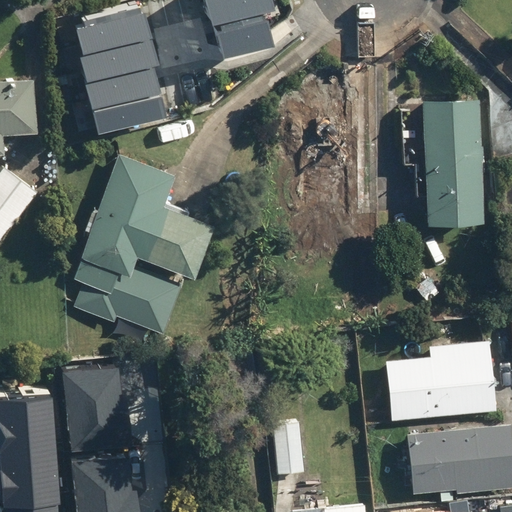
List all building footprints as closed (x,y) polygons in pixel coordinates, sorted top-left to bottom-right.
[(211,0),(221,36),(276,22),(270,0),(211,0)] [(79,19),(99,120),(174,105),(153,4),(79,19)] [(0,146),(6,147),(5,128),(42,127),(40,73),(0,74),(0,146)] [(297,272),(338,273),(338,250),(349,250),(350,214),(356,214),(357,164),(365,164),(367,90),(333,89),(334,82),(300,81),(300,96),(289,96),(287,158),(301,159),(297,272)] [(488,92),(429,92),(428,214),(487,214),(488,92)] [(166,333),(180,293),(186,275),(196,278),(215,223),(165,206),(176,174),(117,154),(73,284),(79,286),(70,314),(113,328),(117,317),(166,333)] [(0,237),(41,188),(6,159),(0,166),(0,237)] [(385,242),(353,242),(352,304),(384,304),(385,242)] [(394,414),(497,406),(491,335),(430,340),(431,352),(389,356),(394,414)] [(124,368),(67,373),(74,443),(130,438),(124,368)] [(55,511),(45,385),(0,388),(0,511),(55,511)] [(308,414),(273,416),(277,470),(312,467),(308,414)] [(457,484),(457,487),(511,482),(511,417),(409,426),(414,487),(457,484)] [(134,511),(130,459),(74,464),(77,511),(134,511)] [(283,504),(296,503),(296,511),(331,511),(330,498),(305,500),(302,470),(280,472),(283,504)]
